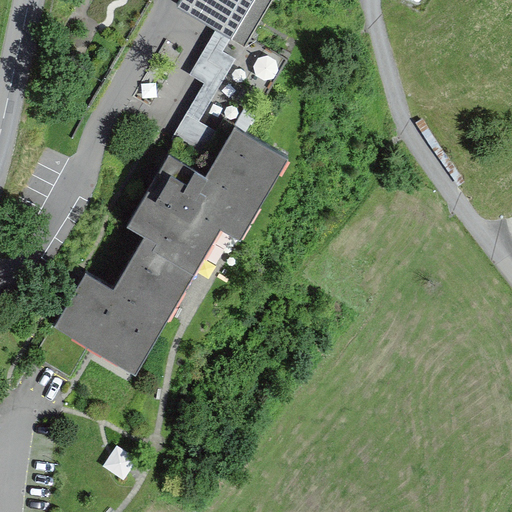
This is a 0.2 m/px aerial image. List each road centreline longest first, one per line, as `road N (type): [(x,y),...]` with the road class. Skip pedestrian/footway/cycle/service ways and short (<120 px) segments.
road 1 (residential): [(511,272),(428,161),(396,95)]
road 2 (secondary): [(28,0),(0,132)]
